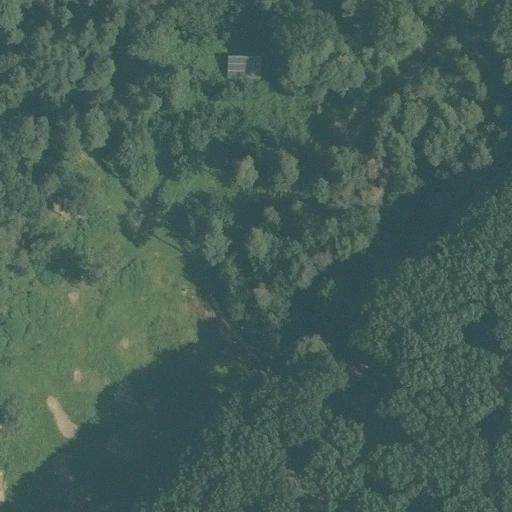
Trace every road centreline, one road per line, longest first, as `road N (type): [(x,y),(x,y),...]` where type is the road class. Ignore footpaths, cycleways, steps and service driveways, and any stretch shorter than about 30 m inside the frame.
road 1 (track): [(511,232),(203,511)]
road 2 (track): [(0,132),(137,0)]
